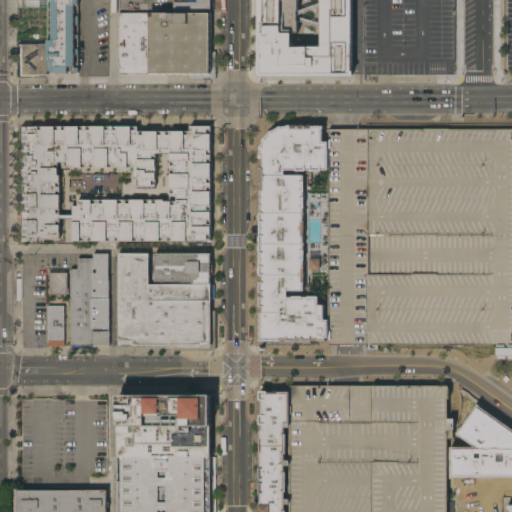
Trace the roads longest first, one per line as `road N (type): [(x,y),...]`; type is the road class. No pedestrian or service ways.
road 1 (residential): [(511,409),(449,368),(236,369)]
road 2 (secondary): [(0,371),(0,100)]
road 3 (secondary): [(0,100),(237,98)]
road 4 (residential): [(236,369),(0,371)]
road 5 (tertiary): [(237,251),(237,98)]
road 6 (secondary): [(0,511),(0,371)]
road 7 (secondary): [(344,99),(481,100)]
